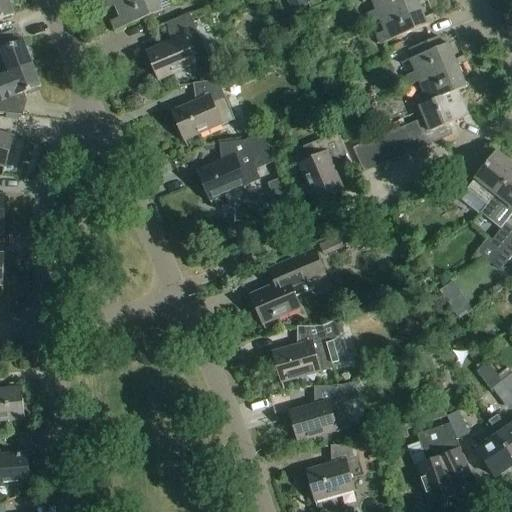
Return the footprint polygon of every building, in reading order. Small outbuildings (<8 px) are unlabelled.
[(0,0),(0,22),(14,17),(7,0),(0,0)] [(106,0),(103,2),(107,11),(132,0),(106,0)] [(157,0),(132,0),(107,11),(107,12),(115,8),(120,20),(112,23),(116,33),(163,13),(157,0)] [(286,0),(293,15),(308,8),(304,0),(286,0)] [(372,25),(379,22),(419,5),(416,0),(369,0),(375,12),(368,15),(372,25)] [(419,5),(379,22),(384,34),(376,37),(381,47),(428,27),(419,5)] [(205,50),(190,16),(168,25),(171,44),(147,54),(159,82),(197,66),(209,61),(205,50)] [(0,78),(32,66),(23,43),(16,45),(12,34),(0,38),(0,50),(1,51),(4,61),(0,62),(0,78)] [(449,46),(444,47),(440,38),(408,51),(412,61),(409,62),(414,75),(407,78),(410,87),(418,84),(458,67),(449,46)] [(32,66),(0,78),(0,97),(2,102),(0,102),(0,114),(21,117),(25,103),(22,96),(41,89),(32,66)] [(424,121),(421,122),(431,146),(453,137),(449,126),(469,118),(458,93),(467,89),(458,67),(418,84),(423,96),(415,99),(424,121)] [(219,82),(222,90),(233,85),(229,78),(219,82)] [(230,110),(218,82),(194,86),(196,104),(173,116),(184,143),(222,126),(234,121),(230,110)] [(420,151),(431,146),(421,122),(410,127),(420,151)] [(410,127),(399,131),(409,155),(420,151),(410,127)] [(399,131),(388,136),(398,160),(409,155),(399,131)] [(0,167),(5,169),(14,140),(0,135),(0,167)] [(266,142),(263,135),(244,143),(220,146),(222,164),(198,174),(210,203),(260,181),(250,157),(268,150),(266,142)] [(346,156),(337,135),(304,149),(309,161),(298,166),(314,204),(343,192),(332,168),(346,156)] [(388,136),(377,140),(387,165),(398,160),(388,136)] [(377,140),(365,145),(375,169),(387,165),(377,140)] [(375,169),(365,145),(353,150),(364,174),(375,169)] [(467,192),(487,208),(496,197),(511,176),(511,166),(497,154),(476,181),(467,192)] [(511,176),(496,197),(487,208),(481,215),(488,222),(504,203),(511,209),(511,176)] [(441,207),(465,191),(457,180),(433,196),(441,207)] [(487,240),(475,255),(490,265),(497,256),(498,257),(498,256),(511,238),(511,231),(505,226),(491,243),(487,240)] [(498,257),(491,266),(500,274),(511,258),(511,239),(498,256),(498,257)] [(338,240),(319,247),(324,258),(342,251),(338,240)] [(317,252),(295,261),(273,270),(275,288),(251,298),(263,326),(301,310),(296,299),(309,294),(305,286),(327,277),(317,252)] [(449,307),(462,299),(452,284),(439,293),(449,307)] [(282,384),(321,373),(334,370),(333,365),(339,364),(334,343),(345,336),(340,320),(323,329),(298,329),(298,348),(273,355),(282,384)] [(486,366),(475,374),(490,393),(492,391),(501,385),(486,366)] [(503,383),(511,394),(511,376),(503,383)] [(351,429),(349,421),(340,388),(315,389),(315,407),(290,414),(298,444),(338,432),(338,433),(351,429)] [(0,392),(0,422),(25,421),(22,390),(0,392)] [(448,417),(458,441),(469,436),(459,412),(448,417)] [(489,423),(498,437),(511,458),(511,427),(507,431),(499,417),(489,423)] [(459,496),(451,472),(466,462),(449,426),(418,437),(427,464),(417,468),(431,506),(459,496)] [(511,467),(511,458),(498,437),(477,451),(495,479),(511,467)] [(356,446),(356,448),(359,455),(378,448),(375,438),(356,446)] [(365,477),(356,448),(332,448),(332,466),(307,474),(315,503),(355,491),(352,481),(365,477)] [(2,457),(0,451),(0,488),(31,485),(28,455),(2,457)] [(383,454),(371,460),(373,465),(386,459),(383,454)]
